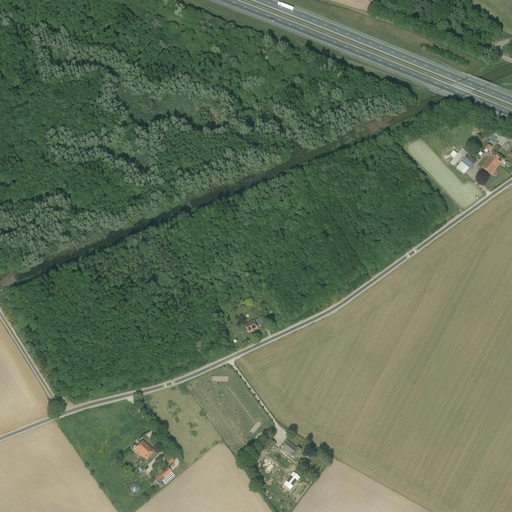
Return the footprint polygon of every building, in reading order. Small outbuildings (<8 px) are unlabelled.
[(488,158),(481,168),(491,176),(498,166),(500,164),(501,164),(504,160),(497,154),(501,150),(500,150),(503,147),(500,145),(494,152),(490,156),(488,158)] [(450,163),(454,166),(466,151),(462,148),(458,153),(454,150),(450,155),(454,158),(450,163)] [(472,156),(470,154),(468,155),(462,162),(464,164),(459,171),(464,174),(469,168),(470,170),(477,162),(475,160),(476,159),(473,157),(473,158),(471,156),(472,156)] [(245,325),(248,333),(258,329),(254,321),(245,325)] [(135,450),(146,460),(154,451),(142,441),(135,450)] [(276,444),(271,441),(264,450),(269,454),(276,444)] [(285,454),(289,456),(290,455),(294,459),(301,451),(297,448),(288,441),(282,449),(286,453),(285,454)] [(174,460),(169,455),(165,458),(167,460),(166,461),(169,464),(174,460)] [(167,467),(158,475),(154,470),(149,475),(150,476),(158,485),(162,481),(165,485),(175,477),(172,473),(167,467)]
